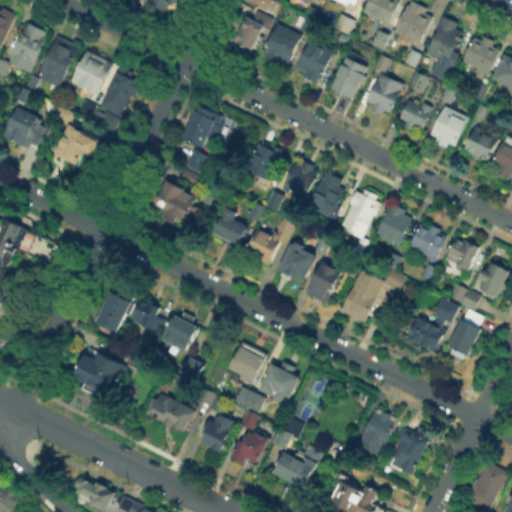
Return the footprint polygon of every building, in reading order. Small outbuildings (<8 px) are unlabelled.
[(156,0),(182,0),(176,14),(155,4),(156,0)] [(361,0),(356,11),(334,0),(361,0)] [(368,0),(398,0),(401,1),(389,27),(362,13),(368,0)] [(411,2),(435,14),(420,46),(413,42),(414,41),(396,33),(411,2)] [(0,7),(17,16),(0,51),(0,7)] [(312,7),(321,11),(311,34),(301,30),(312,7)] [(269,18),(265,25),(253,49),(237,41),(250,16),(256,19),(260,13),(269,18)] [(357,23),(350,36),(336,28),(343,16),(357,23)] [(461,35),(460,38),(459,37),(456,43),(457,44),(455,49),(454,49),(452,51),(460,55),(448,79),(435,73),(441,61),(445,64),(447,60),(431,52),(440,32),(439,32),(446,17),(458,23),(456,28),(462,31),(460,35),(461,35)] [(280,24),(304,36),(290,63),(267,52),(280,24)] [(13,60),(31,26),(48,36),(30,70),(13,60)] [(381,31),(391,35),(383,51),(374,46),(381,31)] [(82,47),(61,89),(40,78),(61,37),(82,47)] [(465,60),(477,37),(501,49),(489,72),(465,60)] [(314,41),(336,52),(320,83),(299,72),(314,41)] [(90,51),(115,64),(99,96),(85,89),(82,95),(71,89),(90,51)] [(413,51),(422,56),(415,68),(406,63),(413,51)] [(511,53),(511,88),(496,79),(510,52),(511,53)] [(383,55),(392,60),(387,72),(377,68),(383,55)] [(333,88),(347,58),(367,67),(353,98),(333,88)] [(0,71),(0,61),(1,60),(11,67),(4,75),(0,71)] [(102,107),(123,64),(136,70),(133,78),(142,82),(118,132),(102,124),(108,110),(102,107)] [(418,71),(430,78),(423,92),(411,85),(418,71)] [(27,86),(32,74),(38,78),(33,89),(27,86)] [(368,102),(383,75),(402,85),(388,113),(368,102)] [(479,81),(488,86),(483,96),(473,91),(479,81)] [(438,96),(444,83),(456,88),(449,102),(438,96)] [(16,96),(23,85),(34,92),(27,103),(16,96)] [(411,99),(433,110),(422,133),(400,122),(411,99)] [(87,101),(99,106),(96,113),(84,108),(87,101)] [(471,114),(477,101),(486,106),(481,118),(471,114)] [(56,119),(62,105),(70,109),(69,111),(78,115),(73,125),(104,140),(96,156),(86,151),(80,164),(60,154),(73,127),(56,119)] [(186,136),(201,107),(221,117),(205,147),(186,136)] [(448,107),(471,119),(454,151),(431,139),(448,107)] [(6,137),(19,110),(41,121),(27,148),(6,137)] [(479,127),(500,138),(487,163),(466,152),(479,127)] [(510,136),(511,137),(511,178),(493,169),(510,136)] [(283,155),(271,179),(253,169),(265,146),(283,155)] [(200,173),(185,165),(193,148),(208,155),(200,173)] [(300,161),(321,171),(308,197),(287,187),(300,161)] [(200,173),(194,184),(179,177),(185,165),(200,173)] [(346,192),(334,214),(312,202),(330,168),(346,177),(340,189),(346,192)] [(168,209),(160,205),(171,183),(200,199),(196,207),(201,209),(195,222),(183,216),(178,224),(164,216),(168,209)] [(271,200),(276,189),(284,194),(278,204),(271,200)] [(366,236),(344,225),(362,189),(384,200),(366,236)] [(268,208),(260,222),(249,215),(256,202),(268,208)] [(406,207),(402,214),(414,220),(402,246),(379,234),(394,202),(406,207)] [(230,210),(240,215),(237,222),(250,228),(240,247),(217,236),(230,210)] [(263,231),(273,236),(283,216),(296,223),(274,267),(251,255),(263,231)] [(0,238),(10,221),(39,236),(28,258),(19,250),(7,265),(13,305),(0,307),(0,238)] [(425,223),(449,235),(437,261),(412,249),(425,223)] [(462,234),(470,239),(468,244),(480,250),(470,270),(449,260),(462,234)] [(361,239),(372,244),(366,256),(355,251),(361,239)] [(295,244),(319,256),(307,281),(283,270),(295,244)] [(391,251),(403,257),(396,272),(384,265),(391,251)] [(482,287),(494,260),(511,268),(511,271),(501,295),(482,287)] [(343,273),(328,303),(309,294),(325,264),(343,273)] [(430,265),(438,269),(432,281),(424,277),(430,265)] [(362,271),(385,283),(366,321),(343,310),(362,271)] [(390,285),(395,275),(405,281),(400,290),(390,285)] [(456,284),(465,289),(459,299),(451,295),(456,284)] [(463,301),(468,289),(483,296),(478,307),(463,301)] [(123,299),(125,295),(136,300),(121,330),(101,320),(114,294),(123,299)] [(437,314),(446,298),(461,306),(452,323),(437,314)] [(146,300),(163,309),(158,319),(165,323),(159,334),(135,321),(146,300)] [(484,330),(470,357),(450,346),(469,309),(485,316),(479,327),(484,330)] [(165,338),(177,316),(198,327),(186,350),(165,338)] [(408,336),(419,317),(447,332),(436,351),(408,336)] [(269,357),(253,385),(230,372),(245,344),(269,357)] [(89,385),(78,379),(88,359),(94,362),(98,353),(124,366),(113,388),(102,392),(100,398),(86,391),(89,385)] [(128,365),(134,354),(148,361),(141,373),(128,365)] [(191,357),(206,365),(199,377),(185,370),(191,357)] [(262,388),(274,364),(300,377),(288,401),(262,388)] [(199,398),(205,387),(214,391),(207,403),(199,398)] [(239,403),(247,389),(264,399),(256,413),(239,403)] [(162,393),(196,410),(186,431),(152,415),(162,393)] [(218,412),(211,409),(218,396),(228,401),(222,413),(239,422),(223,452),(203,441),(218,412)] [(360,445),(380,408),(399,418),(379,455),(360,445)] [(244,423),(248,413),(257,418),(253,428),(244,423)] [(416,426),(435,435),(416,473),(397,463),(405,448),(395,443),(403,427),(413,431),(416,426)] [(253,427),(271,437),(257,463),(247,458),(245,463),(237,459),(253,427)] [(273,443),(280,430),(291,436),(285,449),(273,443)] [(288,454),(303,461),(310,446),(325,453),(313,478),(319,481),(314,491),(279,475),(288,454)] [(346,460),(352,450),(361,455),(355,465),(346,460)] [(511,473),(493,511),(470,500),(489,462),(511,473)] [(344,479),(363,489),(368,481),(380,487),(375,495),(378,497),(375,503),(385,509),(383,511),(352,511),(332,502),(344,479)] [(105,511),(80,502),(89,481),(116,493),(108,511),(105,511)] [(14,511),(0,511),(0,482),(23,501),(14,511)] [(149,511),(127,511),(119,508),(123,499),(149,511)] [(129,511),(157,511),(136,500),(129,511)]
